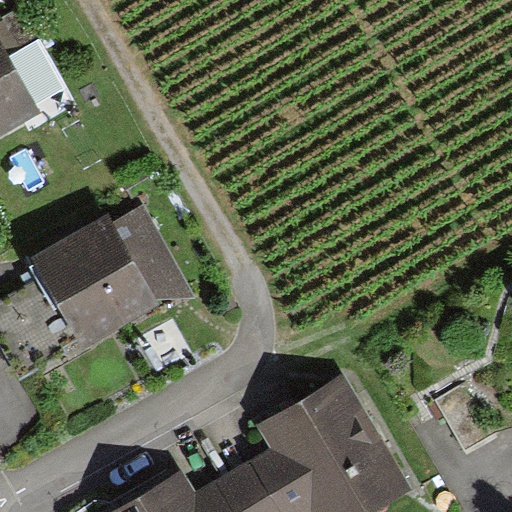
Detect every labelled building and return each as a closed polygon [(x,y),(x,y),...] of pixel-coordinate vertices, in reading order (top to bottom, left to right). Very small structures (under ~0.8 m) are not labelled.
[(0,37),(0,115),(32,99),(0,37)] [(109,215),(37,255),(48,273),(0,300),(0,313),(27,361),(152,292),(109,215)] [(280,440),(226,471),(249,511),(294,511),(313,502),(319,511),(344,511),(403,479),(343,373),(266,416),(280,440)] [(470,449),(510,428),(481,374),(441,396),(470,449)] [(182,470),(108,511),(249,511),(226,471),(194,489),(182,470)]
